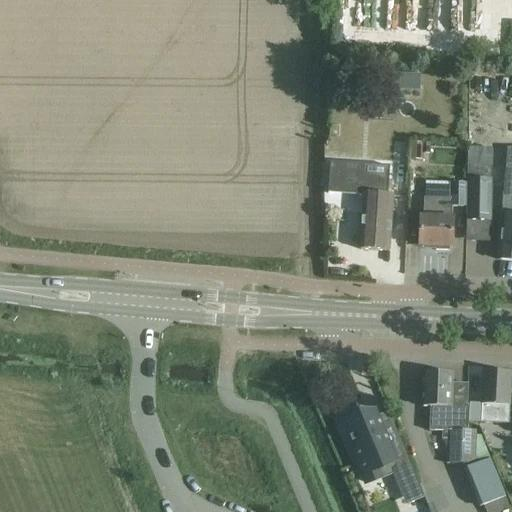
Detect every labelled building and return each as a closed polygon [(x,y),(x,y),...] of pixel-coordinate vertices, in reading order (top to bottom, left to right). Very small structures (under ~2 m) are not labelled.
[(341,72),(339,104),(355,105),(356,89),(420,92),(421,76),(341,72)] [(411,143),(410,159),(421,159),(422,154),(429,154),(429,144),(411,143)] [(468,208),(468,219),(492,220),(493,148),(469,147),(468,184),(468,208)] [(500,241),(498,260),(511,261),(511,149),(508,149),(506,169),(502,215),(500,241)] [(328,168),(326,193),(339,194),(364,195),(364,196),(362,231),(360,251),(389,252),(390,232),(392,197),(385,196),(387,168),(354,166),(354,157),(332,156),(332,168),(328,168)] [(421,219),(420,247),(436,247),(436,251),(449,252),(449,248),(452,248),(454,219),(451,219),(451,208),(468,208),(468,184),(450,184),(426,183),(424,219),(421,219)] [(469,405),(469,423),(509,425),(511,374),(483,373),(481,405),(469,405)] [(424,375),(422,408),(430,408),(429,432),(449,433),(448,465),(468,466),(468,470),(483,507),(484,511),(507,511),(511,511),(506,498),(482,437),(478,436),(478,432),(468,431),(468,407),(452,407),(453,376),(424,375)] [(354,423),(347,426),(357,451),(352,453),(364,483),(383,476),(380,468),(394,463),(401,481),(415,476),(392,420),(381,425),(376,414),(367,417),(368,418),(355,424),(354,423)]
